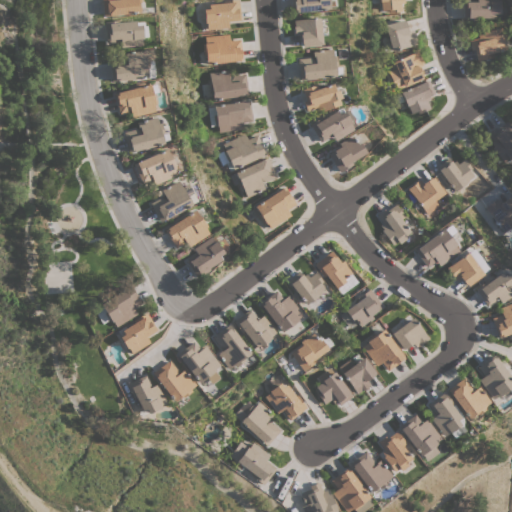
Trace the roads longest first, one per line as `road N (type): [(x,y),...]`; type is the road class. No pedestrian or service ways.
road 1 (residential): [(269,0),(282,111),(303,167),(383,271),(468,327),(452,360),(317,453)]
road 2 (residential): [(511,91),(474,108),(196,314)]
road 3 (residential): [(79,0),(105,158),(169,291),(196,314)]
